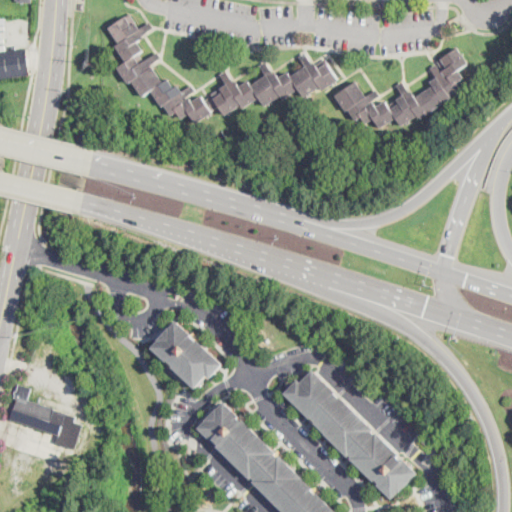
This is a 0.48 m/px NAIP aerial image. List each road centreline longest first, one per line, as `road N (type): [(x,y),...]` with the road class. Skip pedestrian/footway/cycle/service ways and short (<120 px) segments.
road 1 (residential): [(251,376),(312,356),(323,360),(432,470),(446,511),(359,510),(353,492),(260,395),(246,359),(201,308),(178,296)]
road 2 (primary): [(82,202),(511,332)]
road 3 (primary): [(245,249),(393,317),(444,355),(492,429),(503,511)]
road 4 (primary): [(496,128),(419,199),(384,218),(345,223),(259,214)]
road 5 (secondary): [(17,248),(53,68),(58,0)]
road 6 (residential): [(251,376),(193,411),(188,430),(271,511)]
road 7 (primary): [(444,272),(259,214)]
road 8 (primary): [(259,214),(92,167)]
road 9 (residential): [(178,296),(17,248)]
road 10 (primary): [(496,128),(444,272)]
